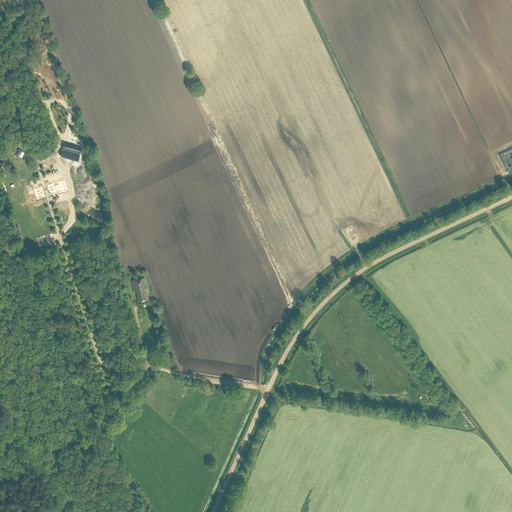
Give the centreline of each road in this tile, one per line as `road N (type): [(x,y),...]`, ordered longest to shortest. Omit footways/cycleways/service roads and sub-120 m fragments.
road 1 (unclassified): [(212,511),(282,356),(322,303),(383,256),(511,196)]
road 2 (track): [(0,46),(35,158),(59,167),(70,184),(71,217),(59,234),(98,356),(109,366),(149,366)]
road 3 (track): [(48,511),(81,486),(101,428),(149,366)]
road 4 (track): [(101,428),(42,450),(0,381)]
road 5 (track): [(149,366),(268,388)]
